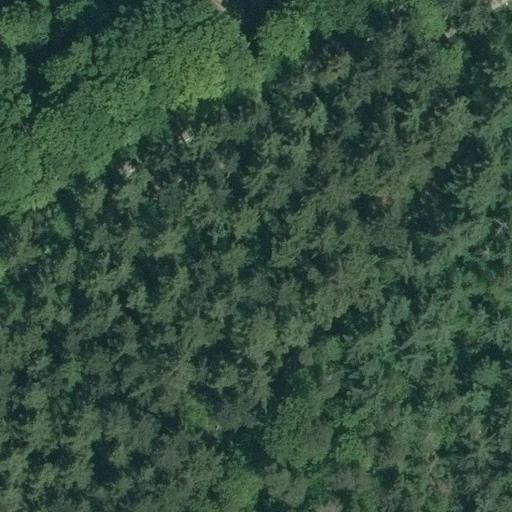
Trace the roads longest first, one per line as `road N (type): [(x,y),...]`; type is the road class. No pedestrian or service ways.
road 1 (track): [(174,511),(511,86)]
road 2 (secondary): [(0,229),(408,0)]
